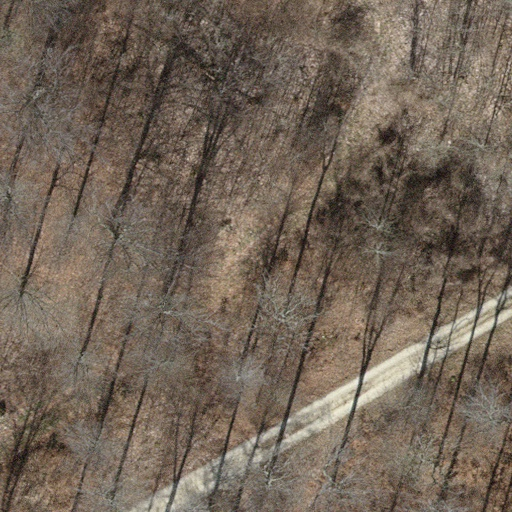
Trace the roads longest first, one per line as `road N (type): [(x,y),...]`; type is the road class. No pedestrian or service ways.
road 1 (track): [(0,447),(123,373),(260,262),(371,117),(423,0)]
road 2 (track): [(511,311),(166,511)]
road 3 (track): [(371,117),(382,54),(361,0)]
